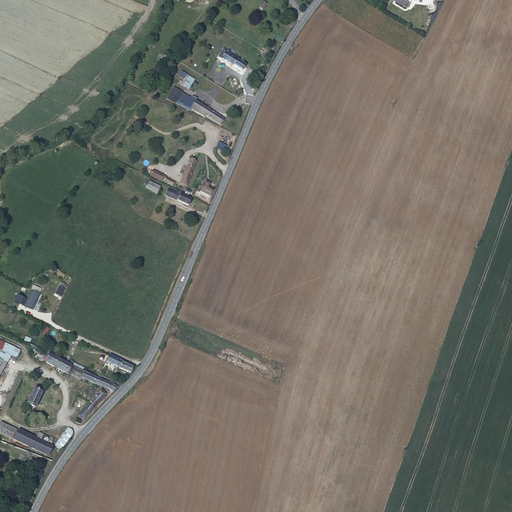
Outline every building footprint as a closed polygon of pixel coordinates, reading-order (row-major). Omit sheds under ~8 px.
[(223,49),(218,57),(242,71),(245,66),(237,61),(239,58),(223,49)] [(189,90),(195,79),(180,71),(177,76),(182,79),(179,85),(189,90)] [(194,101),(190,109),(206,119),(206,117),(220,125),(224,119),(207,110),(194,101)] [(180,183),(186,186),(196,162),(190,159),(180,183)] [(163,174),(153,169),(150,174),(161,179),(163,174)] [(203,182),(199,192),(209,197),(213,189),(207,186),(208,185),(203,182)] [(149,183),(147,189),(155,193),(158,187),(149,183)] [(191,196),(176,189),(174,193),(167,190),(165,195),(187,206),(192,196),(191,196)] [(32,291),(26,304),(33,308),(40,295),(32,291)] [(31,337),(30,338),(28,344),(34,347),(37,341),(31,337)] [(20,350),(0,339),(0,348),(16,357),(20,350)] [(71,365),(34,347),(31,353),(45,360),(44,362),(67,373),(71,365)] [(114,357),(109,355),(106,362),(131,374),(133,368),(122,363),(123,361),(114,357)] [(71,365),(67,373),(80,380),(81,378),(84,372),(75,367),(71,365)] [(84,372),(81,378),(88,381),(112,392),(117,387),(112,383),(98,379),(92,376),(84,372)] [(33,389),(26,404),(34,408),(41,393),(33,389)] [(101,389),(78,416),(83,420),(106,393),(101,389)] [(0,432),(12,439),(17,429),(0,421),(0,432)] [(47,456),(51,446),(17,429),(12,439),(47,456)] [(54,446),(60,451),(61,450),(73,435),(72,432),(68,429),(54,446)] [(39,432),(36,437),(48,443),(51,438),(39,432)]
